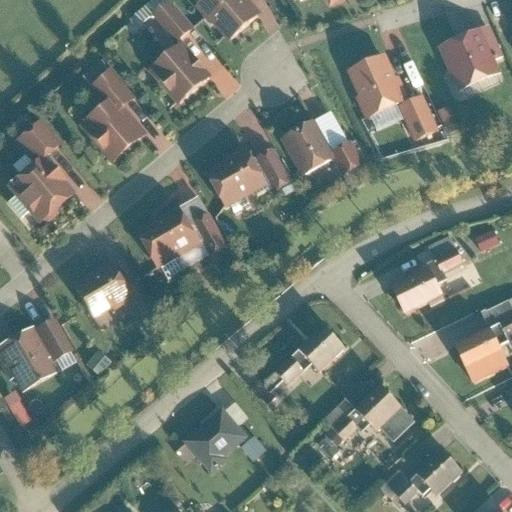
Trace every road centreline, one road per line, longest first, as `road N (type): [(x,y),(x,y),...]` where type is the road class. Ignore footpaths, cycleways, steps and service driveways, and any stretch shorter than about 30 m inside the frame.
road 1 (residential): [(0,310),(272,68)]
road 2 (residential): [(48,511),(326,279)]
road 3 (residential): [(511,474),(326,279)]
road 4 (residential): [(326,279),(435,217),(511,195)]
